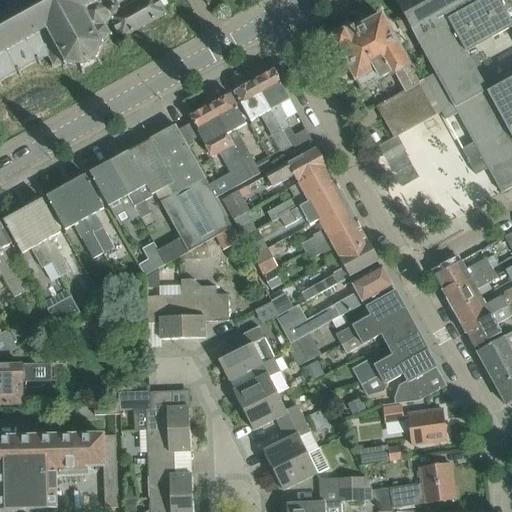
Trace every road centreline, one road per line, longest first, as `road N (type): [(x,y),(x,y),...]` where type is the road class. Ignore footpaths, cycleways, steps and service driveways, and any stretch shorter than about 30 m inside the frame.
road 1 (tertiary): [(0,169),(271,19)]
road 2 (unclassified): [(410,268),(271,19)]
road 3 (unclassified): [(508,511),(494,429),(410,268)]
road 4 (unknown): [(235,495),(233,464),(192,376),(155,375)]
